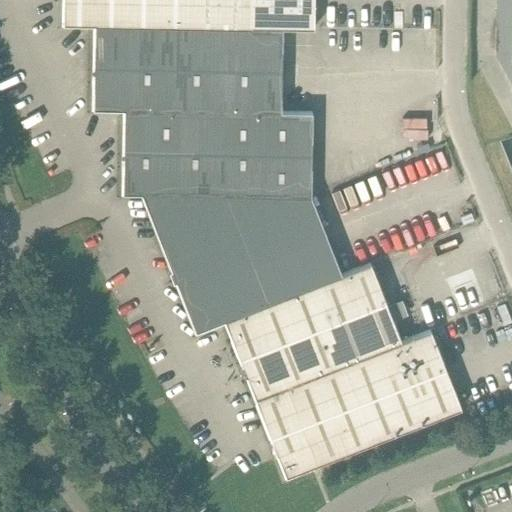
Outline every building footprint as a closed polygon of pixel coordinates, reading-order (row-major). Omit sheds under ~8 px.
[(94,25),(282,28),(313,29),(313,0),(63,0),(63,25),(94,25)] [(124,110),(281,112),(282,28),(94,25),(93,109),(124,110)] [(141,194),(311,196),(312,113),(281,112),(124,110),(123,194),(141,194)] [(224,321),(341,275),(311,196),(141,194),(195,332),(224,321)] [(255,399),(401,341),(370,263),(341,275),(224,321),(255,399)] [(286,477),(319,464),(461,409),(433,338),(437,336),(434,329),(401,341),(255,399),(286,477)]
